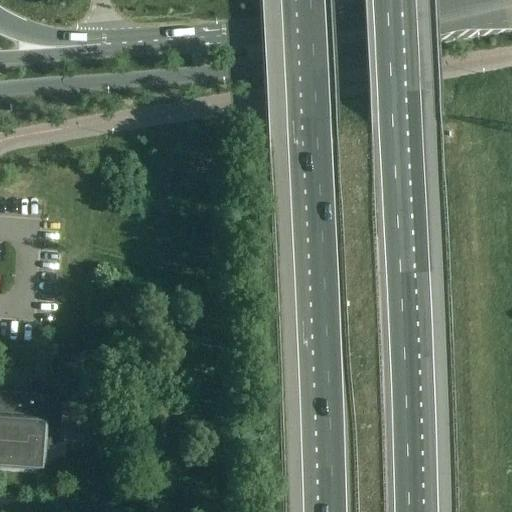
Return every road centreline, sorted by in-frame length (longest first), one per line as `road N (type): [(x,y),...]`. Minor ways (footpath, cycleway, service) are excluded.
road 1 (secondary): [(0,90),(275,65),(511,15)]
road 2 (motorway): [(407,511),(385,0)]
road 3 (motorway): [(309,0),(329,511)]
road 4 (secondary): [(452,0),(254,32),(101,45)]
